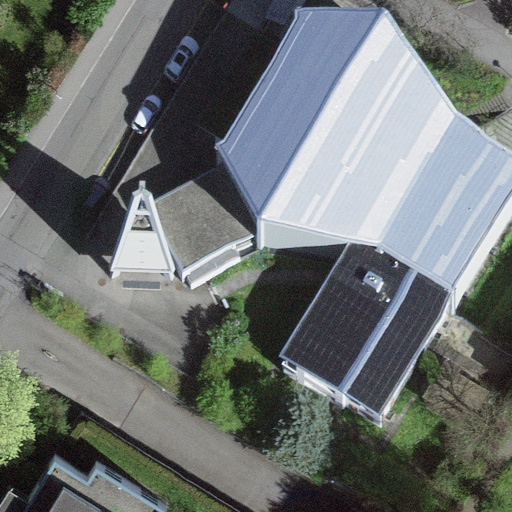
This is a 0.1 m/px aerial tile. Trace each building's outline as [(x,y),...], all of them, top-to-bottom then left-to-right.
[(306,1),(303,0),(281,0),(274,13),(292,24),(306,1)] [(146,215),(159,239),(155,241),(143,221),(106,280),(175,281),(165,260),(169,259),(183,283),(186,281),(191,290),(240,263),(234,251),(255,240),(258,246),(256,248),(260,251),(262,249),(353,262),(445,319),(448,315),(446,314),(511,209),(511,182),(434,134),(441,130),(380,50),(297,48),(295,51),(278,39),(215,145),(233,156),(225,167),(216,170),(219,177),(146,215)] [(445,319),(353,262),(283,374),(343,410),(345,407),(378,427),(445,319)] [(243,511),(79,412),(55,451),(90,472),(97,460),(167,502),(161,511),(362,511),(352,506),(348,511),(243,511)] [(161,511),(167,502),(97,460),(90,472),(55,451),(16,511),(161,511)]
